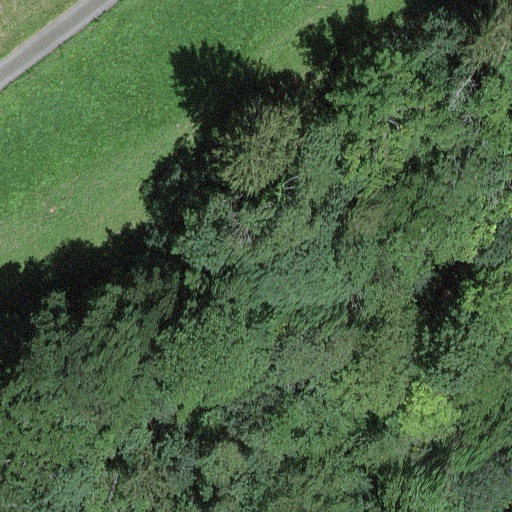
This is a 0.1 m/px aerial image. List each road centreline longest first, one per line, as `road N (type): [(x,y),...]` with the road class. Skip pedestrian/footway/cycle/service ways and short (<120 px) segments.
road 1 (motorway): [(315,511),(63,0)]
road 2 (track): [(0,80),(104,0)]
